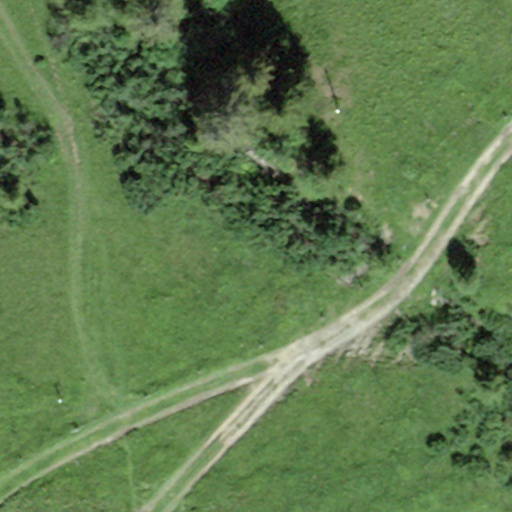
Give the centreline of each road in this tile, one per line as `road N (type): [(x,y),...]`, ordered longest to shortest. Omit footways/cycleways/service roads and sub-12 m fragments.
road 1 (track): [(321,343),(137,418),(0,497)]
road 2 (track): [(511,145),(409,281),(357,327),(321,343)]
road 3 (track): [(321,343),(161,511)]
